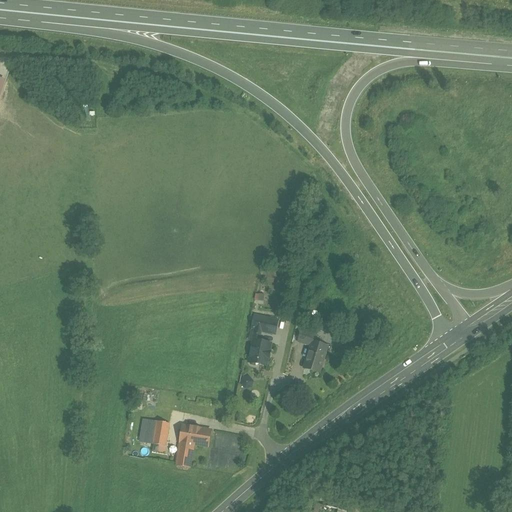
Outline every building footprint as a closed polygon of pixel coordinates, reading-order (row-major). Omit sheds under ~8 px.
[(262,329),(253,327),(251,340),(260,342),(262,332),(276,335),(278,321),(264,318),(262,329)] [(315,335),(302,331),(299,342),(312,346),(313,342),(315,335)] [(260,342),(251,340),(251,341),(254,341),(250,363),(252,365),(256,366),(259,364),(267,366),(268,359),(269,359),(271,352),(270,352),(271,344),(260,342)] [(313,342),(312,346),(305,368),(320,373),(326,353),(324,352),(326,346),(313,342)] [(157,422),(145,420),(141,442),(154,445),(156,428),(157,422)] [(170,424),(157,422),(156,428),(169,430),(170,424)] [(192,428),(183,426),(181,443),(189,444),(192,428)] [(169,430),(156,428),(154,445),(166,447),(169,430)] [(211,431),(192,428),(189,444),(181,443),(179,451),(193,453),(194,445),(209,447),(211,431)] [(193,453),(179,451),(177,466),(191,468),(193,453)]
